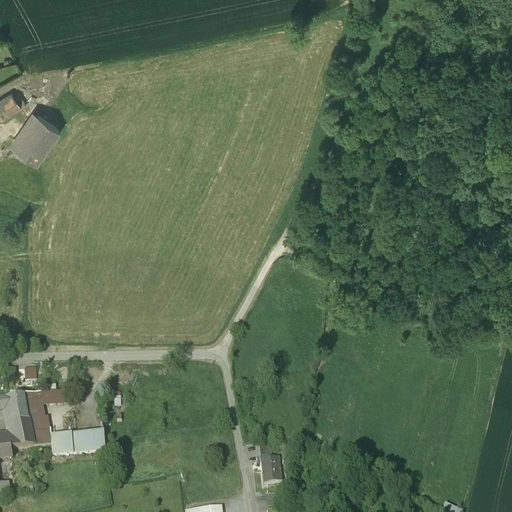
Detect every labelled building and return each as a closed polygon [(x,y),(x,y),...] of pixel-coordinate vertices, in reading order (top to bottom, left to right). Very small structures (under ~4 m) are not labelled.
[(11,96),(0,102),(0,122),(1,123),(25,107),(18,96),(13,99),(11,96)] [(37,116),(14,150),(36,164),(59,131),(37,116)] [(17,378),(31,377),(31,365),(16,365),(17,378)] [(39,393),(23,396),(25,406),(41,404),(39,393)] [(17,397),(6,398),(8,408),(13,438),(15,450),(32,448),(30,434),(25,406),(23,396),(17,397)] [(106,432),(52,439),(54,458),(108,451),(106,432)] [(47,433),(30,434),(32,448),(50,447),(47,433)] [(13,438),(0,439),(0,451),(10,450),(15,450),(13,438)] [(10,450),(0,451),(0,461),(12,460),(10,450)] [(278,463),(262,465),(264,488),(281,486),(278,463)]
